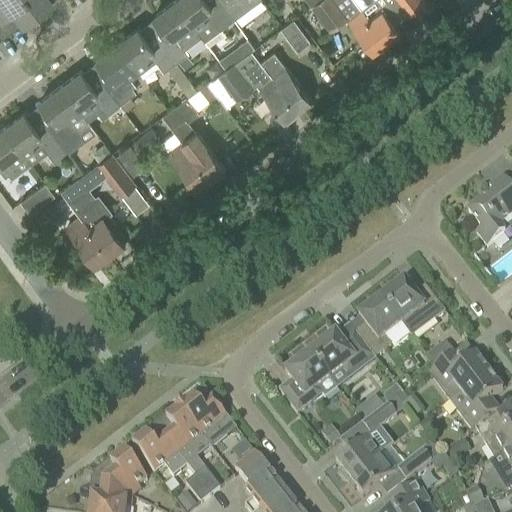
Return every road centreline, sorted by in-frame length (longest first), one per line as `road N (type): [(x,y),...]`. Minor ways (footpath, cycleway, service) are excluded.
road 1 (tertiary): [(81,332),(511,0)]
road 2 (residential): [(415,227),(239,362),(238,403),(325,511)]
road 3 (residential): [(0,88),(119,0)]
road 4 (residential): [(511,339),(415,227)]
road 5 (residential): [(511,133),(428,198),(415,227)]
road 6 (residential): [(81,332),(0,225)]
